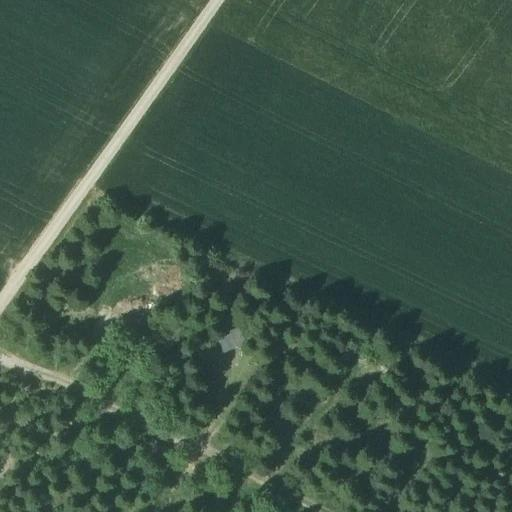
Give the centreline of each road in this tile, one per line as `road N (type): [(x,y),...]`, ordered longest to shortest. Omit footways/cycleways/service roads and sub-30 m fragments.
road 1 (track): [(0,311),(220,0)]
road 2 (track): [(0,356),(322,511)]
